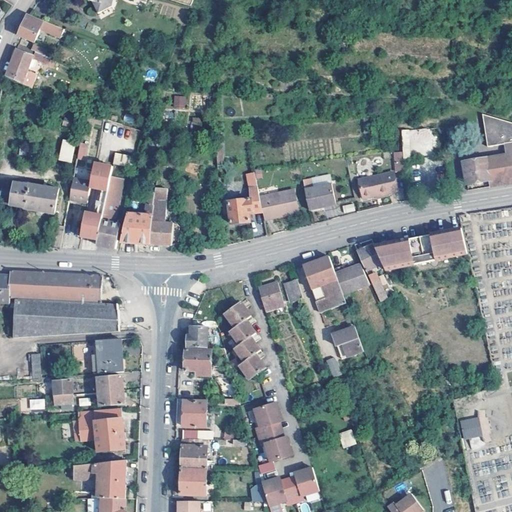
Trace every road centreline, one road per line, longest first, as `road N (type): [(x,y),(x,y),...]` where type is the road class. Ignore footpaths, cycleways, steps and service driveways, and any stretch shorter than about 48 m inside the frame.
road 1 (secondary): [(185,265),(511,194)]
road 2 (residential): [(153,511),(160,317)]
road 3 (secondary): [(0,258),(144,265)]
